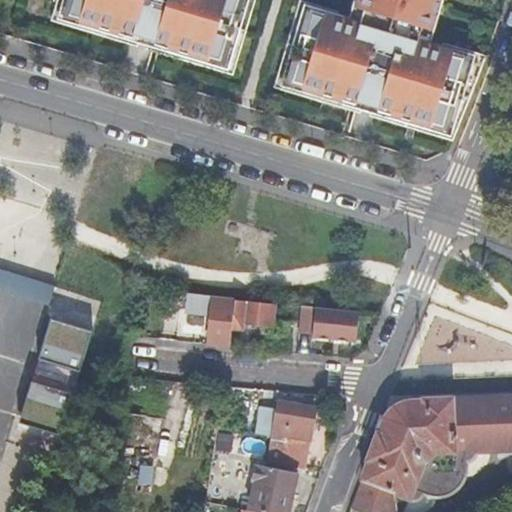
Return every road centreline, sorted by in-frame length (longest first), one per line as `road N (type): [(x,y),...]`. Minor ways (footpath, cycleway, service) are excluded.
road 1 (residential): [(0,77),(449,209)]
road 2 (residential): [(129,358),(378,385)]
road 3 (residential): [(378,385),(449,209)]
road 4 (residential): [(449,209),(511,46)]
road 5 (residential): [(326,511),(378,385)]
